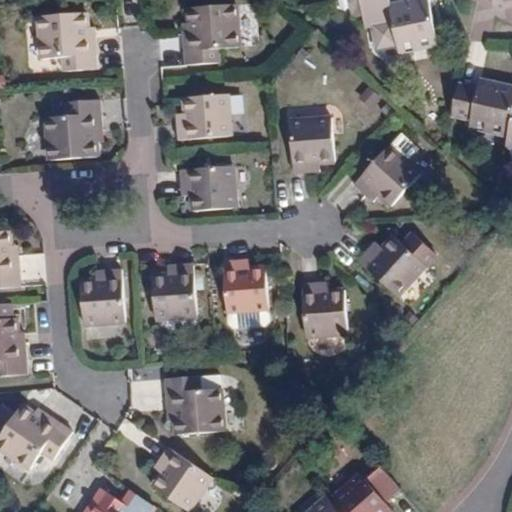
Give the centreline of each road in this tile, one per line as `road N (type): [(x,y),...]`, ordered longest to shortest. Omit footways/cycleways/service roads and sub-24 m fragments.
road 1 (residential): [(48,191),(64,364),(112,408)]
road 2 (residential): [(140,183),(144,238),(314,228)]
road 3 (residential): [(140,183),(132,38)]
